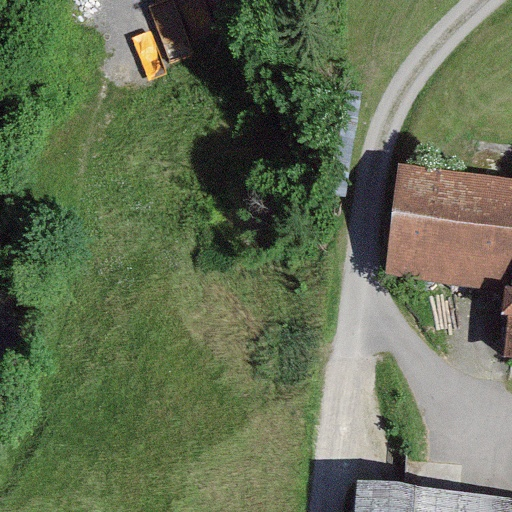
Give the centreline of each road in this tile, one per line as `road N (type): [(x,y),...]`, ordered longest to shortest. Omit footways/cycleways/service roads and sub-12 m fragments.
road 1 (track): [(333,511),(359,298),(450,385),(511,406)]
road 2 (unclassified): [(359,298),(375,169),(397,100),(427,54),(484,0)]
